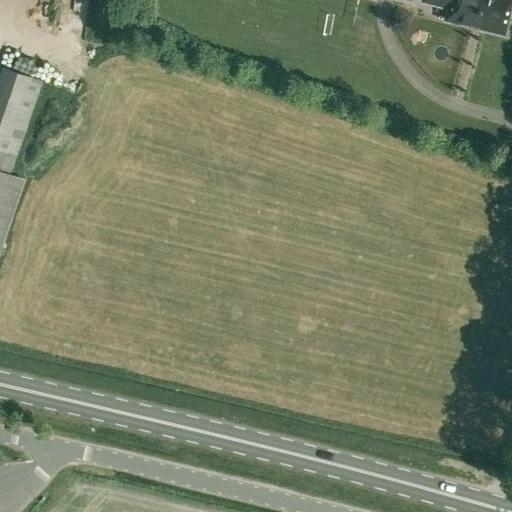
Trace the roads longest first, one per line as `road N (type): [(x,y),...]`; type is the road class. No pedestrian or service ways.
road 1 (primary): [(501,509),(0,383)]
road 2 (unclassified): [(335,511),(56,445)]
